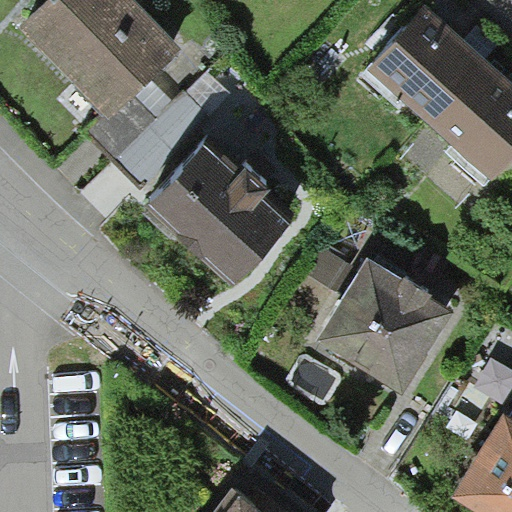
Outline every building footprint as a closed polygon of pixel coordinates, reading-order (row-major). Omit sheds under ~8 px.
[(143,179),(209,113),(168,72),(188,51),(136,0),(56,0),(23,33),(104,115),(91,127),(143,179)] [(429,125),(492,73),(428,12),(372,70),(429,125)] [(511,92),(492,73),(429,125),(491,185),(511,163),(511,92)] [(235,288),(298,221),(217,146),(154,212),(235,288)] [(405,397),(459,314),(377,261),(323,344),(405,397)] [(459,501),(477,511),(511,511),(511,423),(510,422),(459,501)] [(258,511),(239,501),(232,511),(258,511)]
